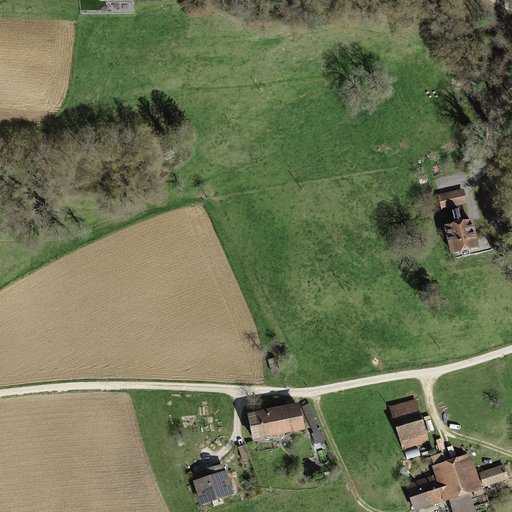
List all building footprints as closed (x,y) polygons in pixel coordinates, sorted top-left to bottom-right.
[(436,444),(417,400),(392,410),(409,453),(436,444)] [(299,405),(249,415),(253,437),(303,427),(299,405)] [(488,489),(475,454),(439,468),(441,475),(451,503),(488,489)] [(511,482),(511,470),(511,465),(484,473),(488,489),(511,482)] [(238,499),(229,473),(199,484),(209,510),(238,499)] [(441,475),(409,487),(418,511),(425,511),(451,503),(441,475)]
